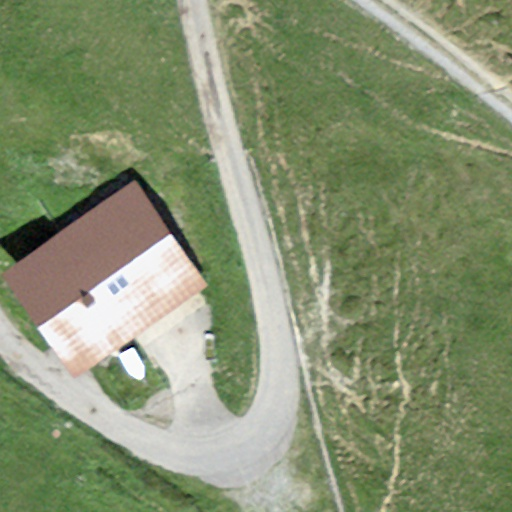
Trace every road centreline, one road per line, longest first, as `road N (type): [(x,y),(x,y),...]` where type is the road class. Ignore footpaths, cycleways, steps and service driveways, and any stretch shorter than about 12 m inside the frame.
road 1 (residential): [(191,0),(277,353),(279,395),(262,438),(224,459),(161,448),(63,391),(0,334)]
road 2 (track): [(511,116),(366,0)]
